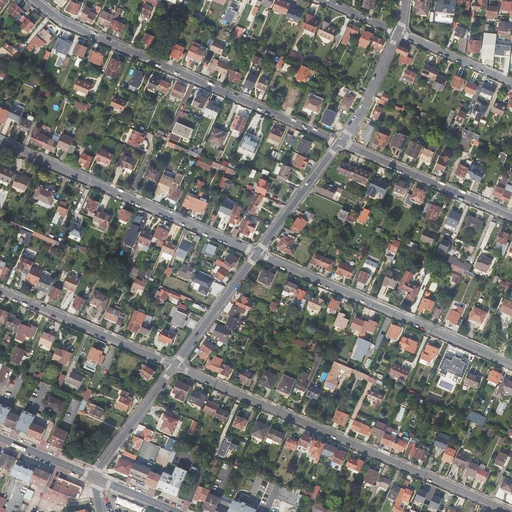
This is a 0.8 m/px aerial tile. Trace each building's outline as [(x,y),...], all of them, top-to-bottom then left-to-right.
[(257,0),(253,11),(257,13),(261,3),(262,2),(258,0),(257,0)] [(281,0),(276,0),(273,9),(286,15),(291,4),(286,2),(281,0)] [(365,0),(365,7),(375,9),(375,0),(365,0)] [(417,5),(416,13),(427,14),(429,0),(416,0),(416,4),(417,5)] [(437,0),(436,11),(455,14),(457,0),(451,0),(451,4),(444,4),(444,0),(437,0)] [(464,12),(468,13),(469,5),(470,5),(470,0),(457,0),(458,3),(465,4),(464,12)] [(478,0),(479,2),(475,2),(474,9),(479,10),(479,8),(487,9),(487,0),(478,0)] [(71,1),(67,10),(77,14),(81,4),(71,1)] [(511,18),(511,17),(511,2),(502,1),(501,9),(511,11),(511,18)] [(14,2),(8,10),(17,17),(23,9),(14,2)] [(295,5),(291,3),(291,4),(286,15),(285,18),(289,20),(290,17),(294,19),(294,20),(299,23),(303,12),(298,10),(298,11),(294,9),(295,6),(295,5)] [(146,4),(142,13),(146,14),(145,16),(149,18),(153,10),(150,9),(151,6),(146,4)] [(91,8),(85,6),(80,17),(92,22),(96,14),(90,11),(91,8)] [(498,7),(487,6),(486,15),(497,16),(498,7)] [(121,9),(118,8),(115,16),(113,19),(114,19),(111,27),(122,32),(126,25),(115,20),(117,16),(118,17),(121,9)] [(99,22),(110,27),(113,19),(115,16),(103,11),(99,22)] [(195,11),(193,16),(204,21),(206,16),(195,11)] [(313,17),(307,14),(301,27),(315,32),(319,21),(313,18),(313,17)] [(35,25),(24,16),(17,24),(21,26),(29,32),(35,25)] [(511,22),(500,21),(498,30),(511,32),(511,29),(511,28),(511,22)] [(328,27),(323,24),(317,36),(332,43),(334,37),(336,32),(331,30),(328,28),(328,27)] [(360,28),(350,24),(343,40),(346,42),(351,32),(357,35),(360,28)] [(233,34),(240,37),(243,29),(237,26),(233,34)] [(459,50),(465,52),(465,50),(467,37),(467,35),(465,34),(467,29),(459,26),(458,28),(456,27),(455,30),(457,31),(455,34),(462,38),(459,50)] [(444,38),(447,40),(449,36),(451,30),(446,28),(444,33),(438,31),(436,35),(440,36),(439,39),(443,40),(444,38)] [(42,32),(40,35),(41,36),(40,38),(40,39),(37,43),(38,44),(42,47),(52,35),(45,29),(42,32)] [(31,52),(38,44),(37,43),(40,39),(40,38),(41,36),(40,35),(42,32),(41,31),(39,32),(27,48),(31,52)] [(364,31),(360,40),(361,41),(359,45),(366,48),(368,44),(369,44),(374,34),(368,31),(367,33),(364,31)] [(481,58),(494,59),(494,56),(495,44),(496,35),(497,33),(488,32),(484,32),(481,58)] [(160,39),(146,33),(142,42),(152,46),(152,45),(157,47),(160,39)] [(62,36),(58,45),(60,46),(59,50),(65,53),(71,40),(62,36)] [(386,41),(375,36),(372,45),(376,46),(375,48),(380,51),(381,49),(382,49),(386,41)] [(470,38),(467,37),(465,50),(479,52),(481,41),(470,39),(470,38)] [(226,45),(215,40),(211,49),(222,54),(226,45)] [(12,60),(19,51),(14,47),(14,48),(11,46),(7,42),(0,50),(12,60)] [(78,43),(74,52),(84,57),(88,47),(78,43)] [(171,56),(180,60),(185,47),(183,46),(178,44),(177,43),(171,56)] [(207,51),(193,44),(188,55),(202,61),(207,51)] [(511,46),(495,44),(494,56),(500,57),(500,55),(510,56),(511,46)] [(399,61),(404,63),(405,62),(407,57),(409,53),(407,52),(408,49),(405,48),(405,46),(404,46),(403,47),(399,45),(396,51),(402,53),(399,61)] [(93,50),(90,57),(93,58),(92,61),(100,64),(104,55),(93,50)] [(270,56),(279,60),(281,55),(275,53),(271,51),(270,50),(268,53),(266,60),(268,61),(270,56)] [(288,58),(302,64),(305,57),(291,51),(288,58)] [(281,68),(285,57),(281,55),(279,60),(276,66),(281,68)] [(70,58),(67,56),(62,67),(66,69),(70,58)] [(255,56),(253,61),(261,65),(263,60),(255,56)] [(109,67),(108,67),(105,73),(116,78),(119,71),(120,72),(124,63),(121,62),(121,61),(116,59),(115,60),(113,58),(109,67)] [(231,64),(220,59),(217,66),(216,69),(220,70),(222,71),(221,73),(227,75),(231,64)] [(209,70),(214,72),(216,69),(217,66),(211,64),(209,70)] [(422,74),(435,80),(438,74),(440,70),(426,64),(422,74)] [(314,74),(316,70),(303,65),(297,77),(298,79),(301,80),(303,80),(306,82),(310,72),(314,74)] [(139,88),(144,75),(142,74),(143,72),(137,69),(130,84),(139,88)] [(231,76),(229,79),(239,83),(242,74),(232,69),(229,75),(231,76)] [(406,72),(404,75),(403,77),(413,81),(417,72),(411,70),(411,71),(407,69),(406,72)] [(244,85),(253,89),(258,77),(250,73),(244,85)] [(447,78),(438,74),(435,80),(433,87),(441,91),(447,78)] [(257,88),(265,91),(271,79),(262,75),(257,88)] [(148,87),(157,91),(158,89),(162,79),(153,76),(148,87)] [(452,85),(460,88),(464,79),(456,76),(452,85)] [(79,79),(75,88),(88,94),(92,86),(83,81),(83,80),(79,79)] [(171,83),(162,79),(158,89),(167,93),(171,83)] [(465,91),(475,95),(479,86),(469,82),(465,91)] [(177,83),(172,94),(181,98),(186,87),(177,83)] [(481,91),(493,96),(497,88),(485,83),(481,91)] [(40,94),(44,96),(45,95),(48,89),(43,87),(42,86),(41,89),(38,87),(35,96),(39,98),(40,94)] [(339,106),(348,111),(355,98),(349,95),(351,90),(345,88),(342,95),(345,96),(339,106)] [(51,98),(54,91),(52,90),(48,89),(45,95),(51,98)] [(51,98),(63,103),(65,96),(54,91),(51,98)] [(311,92),(305,106),(319,112),(323,102),(324,99),(315,95),(315,94),(311,92)] [(388,102),(390,96),(384,93),(382,99),(386,101),(388,102)] [(198,94),(194,104),(203,108),(208,98),(198,94)] [(128,102),(121,99),(120,101),(118,100),(119,99),(115,97),(111,105),(124,111),(128,102)] [(215,101),(211,99),(204,115),(208,117),(210,114),(217,117),(221,107),(214,104),(215,101)] [(79,109),(86,112),(87,109),(88,106),(86,105),(77,101),(75,105),(79,107),(79,109)] [(385,104),(402,112),(403,109),(403,108),(388,102),(386,101),(385,104)] [(492,111),(503,115),(507,106),(503,104),(502,105),(496,102),(492,111)] [(478,142),(480,137),(486,124),(479,121),(480,119),(483,113),(485,114),(487,107),(481,104),(480,108),(476,106),(473,113),(477,114),(475,119),(470,117),(465,128),(462,134),(467,137),(478,142)] [(9,116),(20,121),(22,117),(24,110),(14,106),(9,116)] [(373,117),(378,119),(383,108),(378,106),(373,117)] [(0,107),(0,121),(4,123),(10,112),(0,107)] [(328,108),(324,118),(326,119),(325,122),(329,124),(331,121),(333,122),(337,113),(328,108)] [(467,113),(460,110),(456,121),(463,124),(467,113)] [(29,132),(33,122),(36,116),(32,114),(30,115),(29,117),(28,120),(22,117),(20,121),(17,127),(29,132)] [(450,114),(444,127),(449,129),(454,116),(450,114)] [(241,115),(236,129),(243,132),(248,119),(241,115)] [(9,119),(4,130),(10,133),(9,134),(12,135),(12,134),(13,134),(17,125),(18,123),(9,119)] [(172,134),(170,132),(168,136),(171,137),(171,138),(179,141),(181,136),(189,139),(194,130),(177,122),(172,134)] [(369,141),(375,127),(369,124),(365,132),(362,138),(369,141)] [(30,142),(43,147),(48,137),(48,136),(44,134),(44,135),(40,133),(41,129),(37,127),(34,132),(33,131),(32,134),(33,134),(30,142)] [(215,127),(210,140),(222,145),(226,134),(223,132),(223,131),(215,127)] [(281,130),(278,128),(274,127),(269,138),(280,142),(284,131),(281,130)] [(142,140),(144,140),(146,135),(134,130),(129,142),(139,147),(141,142),(142,140)] [(156,133),(155,135),(159,137),(166,140),(168,137),(166,136),(165,137),(163,136),(163,135),(162,134),(164,132),(159,130),(157,133),(156,133)] [(379,132),(374,142),(384,146),(389,136),(379,132)] [(57,145),(69,150),(72,144),(74,138),(63,133),(59,142),(57,145)] [(285,140),(290,142),(293,135),(288,133),(285,140)] [(407,137),(396,133),(391,144),(402,149),(407,137)] [(241,146),(255,153),(260,142),(253,139),(254,137),(246,134),(241,146)] [(471,142),(479,146),(480,142),(478,142),(467,137),(462,134),(461,134),(458,141),(464,144),(469,146),(471,142)] [(43,147),(55,152),(57,145),(59,142),(48,137),(43,147)] [(302,138),(297,150),(307,155),(312,142),(302,138)] [(422,145),(411,140),(405,153),(417,158),(422,145)] [(464,144),(458,141),(455,147),(462,150),(464,144)] [(77,146),(72,144),(69,150),(68,153),(72,155),(77,146)] [(198,150),(191,146),(189,150),(201,155),(203,149),(200,147),(198,150)] [(435,152),(424,147),(420,158),(430,162),(435,152)] [(101,148),(97,160),(101,162),(101,161),(111,165),(115,155),(105,151),(105,150),(101,148)] [(187,152),(200,158),(201,155),(189,150),(188,149),(187,152)] [(499,157),(503,158),(503,160),(505,161),(508,154),(501,151),(499,157)] [(88,168),(93,157),(83,153),(79,161),(85,164),(84,166),(88,168)] [(310,159),(299,154),(294,165),(304,169),(307,164),(307,162),(309,163),(310,159)] [(436,167),(444,171),(450,157),(446,154),(445,157),(441,155),(436,167)] [(124,155),(119,166),(124,168),(125,166),(132,169),(136,160),(124,155)] [(197,164),(210,170),(212,167),(214,161),(201,155),(200,158),(197,164)] [(109,168),(111,165),(101,161),(101,162),(97,160),(96,162),(109,168)] [(214,165),(224,169),(226,166),(219,163),(214,161),(212,167),(213,167),(214,165)] [(338,172),(350,178),(351,177),(354,168),(346,165),(347,163),(343,161),(338,172)] [(458,176),(464,179),(466,175),(469,168),(460,163),(455,173),(459,175),(458,176)] [(1,164),(0,165),(0,178),(11,183),(15,172),(4,167),(5,166),(1,164)] [(287,179),(292,167),(284,164),(279,175),(287,179)] [(150,165),(146,174),(149,176),(148,178),(156,182),(162,170),(150,165)] [(475,167),(471,165),(469,168),(466,175),(471,177),(472,179),(473,178),(476,179),(476,180),(480,182),(481,180),(485,171),(478,168),(477,166),(475,167)] [(233,173),(236,174),(237,171),(236,171),(235,170),(228,167),(226,166),(224,169),(227,171),(226,172),(228,173),(228,172),(233,174),(233,173)] [(480,185),(489,189),(492,182),(493,183),(494,179),(493,179),(494,178),(497,180),(499,174),(496,172),(496,171),(492,169),(487,167),(485,171),(481,180),(482,180),(480,185)] [(254,178),(257,170),(252,168),(249,176),(254,178)] [(366,184),(371,173),(363,170),(363,171),(355,168),(354,168),(351,177),(366,184)] [(493,194),(501,198),(506,186),(507,183),(511,175),(511,172),(511,169),(509,174),(507,177),(504,176),(500,187),(497,185),(493,194)] [(181,193),(180,192),(181,190),(178,188),(179,185),(178,183),(180,183),(184,175),(178,173),(175,179),(171,188),(171,189),(168,197),(168,196),(166,200),(167,200),(174,203),(176,203),(177,201),(181,193)] [(22,175),(18,174),(13,185),(26,190),(31,178),(22,174),(22,175)] [(175,179),(163,174),(159,183),(160,184),(156,193),(160,195),(161,192),(165,194),(167,189),(170,190),(171,188),(175,179)] [(225,186),(230,188),(232,182),(233,180),(234,178),(225,174),(223,176),(220,185),(224,187),(225,186)] [(366,186),(366,184),(351,177),(350,178),(350,179),(366,186)] [(390,184),(374,177),(367,194),(374,197),(376,193),(385,197),(390,184)] [(262,179),(256,192),(265,196),(270,185),(266,183),(267,182),(262,179)] [(202,191),(205,183),(198,180),(196,185),(202,187),(200,192),(201,192),(202,191)] [(409,184),(398,180),(393,190),(404,195),(409,184)] [(39,184),(34,197),(52,205),(57,191),(39,184)] [(337,189),(325,184),(321,193),(333,198),(337,189)] [(505,200),(509,201),(511,196),(511,195),(511,194),(511,188),(506,186),(501,198),(505,200)] [(412,195),(408,193),(404,202),(417,207),(418,205),(420,206),(426,192),(416,187),(412,195)] [(185,205),(194,209),(198,199),(195,198),(196,195),(190,192),(185,205)] [(256,210),(263,196),(255,192),(247,212),(251,214),(254,209),(256,210)] [(89,214),(95,216),(98,210),(101,203),(99,202),(90,198),(86,209),(90,210),(89,214)] [(198,199),(194,209),(204,213),(208,203),(206,202),(207,200),(202,198),(201,201),(198,199)] [(422,215),(435,220),(441,208),(427,202),(422,215)] [(61,203),(59,207),(52,222),(57,224),(61,216),(65,217),(67,211),(69,206),(61,203)] [(224,205),(221,212),(230,216),(235,205),(229,203),(227,206),(224,205)] [(243,210),(236,207),(229,222),(235,225),(235,223),(238,224),(241,217),(240,217),(243,210)] [(123,210),(119,209),(115,217),(118,219),(119,218),(128,222),(133,212),(128,210),(128,211),(123,209),(123,210)] [(359,219),(356,218),(354,222),(358,223),(359,220),(365,222),(370,211),(365,209),(363,213),(361,212),(360,214),(360,215),(359,219)] [(112,216),(98,210),(95,216),(94,220),(101,223),(101,225),(107,228),(112,216)] [(350,222),(354,223),(354,222),(356,218),(348,215),(349,213),(342,210),(336,222),(344,225),(345,222),(346,220),(348,221),(348,220),(350,221),(350,222)] [(461,215),(452,211),(446,223),(456,227),(461,215)] [(301,230),(311,216),(305,214),(303,213),(290,230),(291,230),(294,232),(297,228),(298,229),(298,228),(301,230)] [(479,232),(483,222),(470,216),(465,226),(479,232)] [(256,224),(244,219),(239,230),(238,232),(249,236),(251,232),(253,232),(256,224)] [(370,232),(371,229),(358,223),(354,222),(354,223),(351,229),(351,230),(355,231),(357,229),(367,231),(370,232)] [(74,223),(70,232),(74,234),(74,236),(76,237),(78,236),(82,237),(86,228),(74,223)] [(169,227),(160,223),(154,237),(158,238),(156,243),(160,245),(162,240),(163,241),(164,238),(166,239),(169,232),(167,231),(169,227)] [(139,228),(132,224),(128,234),(135,237),(136,236),(137,237),(139,233),(138,232),(139,228)] [(26,237),(30,239),(32,234),(34,230),(23,225),(22,228),(21,231),(27,233),(26,237)] [(52,226),(50,225),(45,235),(52,238),(54,234),(50,232),(52,226)] [(289,234),(291,230),(290,230),(287,229),(285,232),(282,230),(279,234),(284,236),(285,235),(288,237),(289,234)] [(45,235),(34,230),(32,234),(44,239),(45,235)] [(147,232),(143,230),(138,242),(142,244),(149,248),(154,237),(149,235),(146,234),(147,232)] [(436,234),(425,230),(421,240),(422,240),(428,243),(427,245),(430,246),(431,244),(436,234)] [(510,235),(502,231),(497,242),(498,242),(495,248),(506,252),(510,243),(507,242),(510,235)] [(294,239),(295,237),(289,234),(288,237),(285,235),(284,236),(283,238),(282,238),(278,247),(282,248),(281,250),(293,255),(295,249),(291,247),(294,240),(294,239)] [(51,247),(53,248),(55,243),(57,240),(52,238),(45,235),(44,239),(53,243),(51,247)] [(185,235),(181,244),(187,247),(185,251),(187,252),(193,239),(190,237),(190,236),(189,235),(188,236),(185,235)] [(22,238),(18,236),(14,246),(18,248),(21,243),(22,244),(23,240),(22,238)] [(439,247),(447,251),(451,243),(448,242),(446,241),(447,240),(443,238),(439,247)] [(55,243),(67,248),(68,245),(66,244),(62,242),(57,240),(55,243)] [(393,261),(396,253),(401,242),(397,240),(395,240),(390,251),(388,250),(386,255),(390,256),(389,259),(393,261)] [(418,244),(409,240),(408,241),(414,243),(413,247),(416,249),(418,244)] [(170,243),(166,241),(161,252),(173,257),(177,248),(170,245),(170,243)] [(217,248),(206,243),(202,251),(206,252),(206,251),(214,255),(217,248)] [(465,263),(452,258),(455,251),(451,249),(447,260),(446,262),(457,266),(465,270),(469,272),(472,265),(466,262),(465,263)] [(17,269),(29,273),(32,267),(36,257),(24,252),(17,269)] [(222,267),(224,268),(229,272),(239,259),(231,254),(227,252),(226,256),(229,257),(225,262),(219,259),(216,263),(222,267)] [(312,262),(310,261),(307,268),(311,269),(313,264),(316,265),(317,264),(322,266),(325,258),(316,254),(312,262)] [(490,266),(493,260),(486,257),(486,259),(483,258),(483,257),(480,256),(476,265),(480,267),(480,269),(484,268),(484,271),(487,269),(489,265),(490,266)] [(335,262),(325,258),(322,266),(326,268),(326,269),(331,271),(335,262)] [(358,280),(366,283),(370,274),(368,274),(369,272),(373,274),(378,264),(367,259),(363,267),(368,269),(366,273),(362,271),(358,280)] [(121,262),(117,260),(115,265),(122,268),(126,270),(128,266),(121,263),(121,262)] [(355,268),(341,262),(336,274),(343,277),(344,275),(351,278),(355,268)] [(187,278),(190,279),(191,278),(194,272),(196,266),(192,264),(191,267),(183,263),(178,275),(186,278),(187,278)] [(7,264),(1,277),(5,279),(11,266),(7,264)] [(140,270),(128,265),(128,266),(126,270),(137,275),(140,270)] [(229,273),(222,267),(219,266),(218,265),(214,271),(217,273),(215,276),(223,281),(229,273)] [(43,272),(32,267),(29,273),(27,278),(35,282),(34,284),(37,285),(42,273),(43,272)] [(144,278),(149,280),(153,270),(149,268),(144,278)] [(258,280),(269,285),(274,274),(263,269),(258,280)] [(388,284),(395,287),(400,276),(389,270),(387,274),(384,272),(382,276),(386,277),(383,284),(387,286),(388,284)] [(409,292),(407,297),(413,301),(419,287),(409,282),(413,273),(406,270),(399,287),(409,292)] [(212,276),(202,271),(200,275),(211,279),(212,276)] [(455,282),(459,284),(463,276),(453,271),(451,275),(454,277),(453,280),(455,281),(455,282)] [(54,278),(42,273),(37,285),(37,287),(48,292),(54,278)] [(213,281),(211,279),(200,275),(196,273),(193,280),(201,284),(202,285),(199,291),(207,294),(213,281)] [(64,287),(75,292),(80,280),(69,275),(64,287)] [(139,287),(145,290),(149,280),(137,275),(136,278),(130,292),(131,292),(133,289),(137,291),(139,287)] [(299,286),(288,281),(284,290),(282,293),(285,295),(288,295),(289,292),(290,293),(290,291),(296,293),(299,286)] [(501,281),(499,285),(505,288),(508,289),(511,282),(507,281),(506,283),(501,281)] [(54,286),(49,296),(57,299),(61,289),(54,286)] [(167,297),(168,294),(180,300),(182,295),(173,291),(172,295),(168,293),(170,290),(165,288),(165,290),(163,290),(162,292),(158,290),(156,297),(165,301),(167,302),(169,298),(167,297)] [(299,308),(302,310),(309,294),(307,293),(307,292),(299,289),(295,298),(302,301),(299,308)] [(95,291),(90,302),(99,305),(98,307),(104,310),(110,297),(95,291)] [(73,306),(81,310),(88,295),(84,294),(82,298),(77,296),(77,298),(75,298),(74,300),(75,301),(73,306)] [(239,299),(237,304),(246,308),(246,309),(250,310),(251,307),(247,305),(250,299),(243,296),(242,300),(239,299)] [(308,305),(311,307),(312,308),(315,310),(316,309),(320,311),(324,302),(324,301),(324,300),(320,298),(319,299),(316,298),(312,296),(308,305)] [(163,305),(165,301),(156,297),(154,301),(163,305)] [(435,302),(424,297),(418,310),(423,312),(425,308),(431,311),(435,302)] [(300,307),(302,301),(295,298),(292,304),(300,307)] [(328,310),(329,311),(335,314),(341,302),(333,299),(328,310)] [(511,302),(505,299),(500,310),(511,315),(511,302)] [(122,307),(117,305),(115,309),(110,307),(106,317),(117,322),(120,315),(122,312),(121,311),(121,310),(122,307)] [(244,314),(246,309),(239,306),(239,307),(234,305),(229,315),(231,316),(237,318),(240,312),(244,314)] [(475,307),(470,319),(482,324),(485,317),(487,312),(475,307)] [(10,313),(0,308),(0,322),(5,324),(10,313)] [(447,319),(451,320),(452,321),(452,323),(460,326),(463,320),(460,319),(463,311),(460,309),(458,313),(451,309),(447,319)] [(141,325),(143,326),(147,316),(136,311),(128,329),(137,332),(138,328),(139,329),(141,325)] [(178,311),(172,323),(182,328),(188,316),(178,311)] [(346,315),(340,312),(334,324),(342,327),(342,326),(346,327),(349,319),(344,317),(346,315)] [(6,327),(17,332),(17,331),(21,323),(22,320),(15,317),(16,315),(12,313),(6,327)] [(125,317),(120,315),(117,322),(117,323),(121,325),(125,317)] [(152,318),(147,316),(143,326),(140,332),(149,336),(154,326),(150,324),(152,318)] [(231,316),(225,327),(231,329),(237,332),(242,321),(237,318),(231,316)] [(351,327),(361,332),(363,327),(365,322),(355,317),(351,327)] [(369,322),(366,321),(365,322),(363,327),(366,329),(367,329),(374,333),(378,323),(370,319),(369,322)] [(29,327),(21,323),(17,331),(19,332),(17,338),(23,341),(26,334),(32,337),(37,327),(30,325),(29,327)] [(227,339),(231,329),(225,327),(219,324),(212,338),(219,340),(227,344),(229,340),(227,339)] [(387,335),(397,339),(401,328),(392,324),(387,335)] [(165,330),(159,340),(167,345),(168,342),(171,343),(175,335),(165,330)] [(49,334),(44,332),(41,338),(39,343),(51,349),(53,344),(57,335),(53,333),(52,335),(49,334)] [(379,349),(385,335),(381,333),(374,348),(379,349)] [(309,343),(298,338),(297,339),(291,336),(289,341),(295,343),(306,349),(309,343)] [(364,339),(359,337),(357,341),(361,342),(355,356),(362,359),(366,349),(368,350),(371,342),(364,339)] [(409,353),(410,351),(414,353),(418,345),(417,344),(417,343),(407,338),(407,339),(403,337),(399,346),(407,349),(406,351),(409,353)] [(201,348),(204,351),(200,357),(206,361),(207,359),(213,350),(216,346),(206,339),(202,344),(204,345),(201,348)] [(221,349),(227,352),(228,349),(230,346),(230,345),(227,344),(219,340),(216,346),(221,348),(221,349)] [(428,345),(424,353),(423,353),(421,358),(429,361),(431,356),(435,358),(439,349),(433,346),(433,345),(429,343),(428,345)] [(18,346),(11,361),(19,364),(25,350),(18,346)] [(99,363),(103,352),(96,349),(97,348),(93,346),(88,358),(99,363)] [(243,352),(230,346),(228,349),(242,355),(243,352)] [(58,348),(54,359),(67,365),(72,353),(64,349),(63,350),(58,348)] [(454,354),(452,354),(451,354),(448,361),(446,366),(449,367),(449,365),(463,371),(467,362),(465,361),(466,359),(466,357),(463,356),(455,352),(454,354)] [(321,361),(323,356),(322,355),(318,354),(316,358),(317,359),(314,366),(315,367),(318,368),(321,361)] [(348,362),(337,357),(335,361),(346,366),(348,362)] [(219,358),(217,362),(213,360),(210,359),(207,367),(218,372),(219,371),(222,364),(223,360),(219,358)] [(145,361),(139,369),(142,371),(141,373),(150,380),(156,372),(147,365),(148,363),(145,361)] [(345,373),(351,376),(352,373),(354,369),(350,368),(346,366),(335,361),(324,384),(326,385),(326,386),(334,390),(335,387),(337,386),(338,385),(337,383),(338,381),(336,380),(341,368),(346,370),(345,373)] [(0,381),(2,382),(9,367),(6,365),(3,364),(1,369),(0,371),(0,381)] [(233,368),(225,365),(222,364),(219,371),(221,372),(221,373),(227,375),(229,376),(233,368)] [(406,381),(410,371),(395,364),(390,374),(406,381)] [(245,383),(250,385),(255,374),(243,368),(239,378),(246,381),(245,383)] [(352,373),(367,380),(369,376),(354,369),(352,373)] [(265,383),(272,387),(277,375),(266,370),(260,383),(264,385),(265,383)] [(493,370),(493,371),(490,377),(488,382),(497,386),(502,374),(493,370)] [(72,371),(68,382),(80,387),(85,377),(72,371)] [(304,371),(301,379),(300,378),(298,382),(296,387),(305,391),(309,382),(306,381),(309,373),(304,371)] [(481,377),(469,372),(464,383),(477,388),(481,377)] [(62,373),(56,387),(60,390),(67,375),(62,373)] [(296,380),(284,374),(278,389),(290,394),(296,380)] [(511,380),(505,377),(497,396),(502,398),(505,392),(511,395),(511,380)] [(169,396),(184,403),(189,390),(191,385),(179,380),(174,391),(172,390),(169,396)] [(310,398),(311,397),(318,400),(322,390),(310,386),(306,396),(310,398)] [(87,402),(92,390),(88,388),(83,400),(87,401),(87,402)] [(369,395),(373,397),(376,398),(375,400),(374,404),(380,407),(382,402),(385,394),(372,388),(369,395)] [(420,394),(410,389),(408,393),(419,397),(420,394)] [(207,397),(194,391),(189,401),(202,407),(207,397)] [(427,397),(420,394),(419,397),(427,401),(431,403),(433,397),(433,396),(428,394),(427,397)] [(120,395),(117,402),(119,403),(117,406),(126,411),(129,405),(130,406),(132,402),(131,401),(132,398),(127,396),(126,397),(123,395),(122,396),(120,395)] [(50,396),(45,406),(60,413),(65,402),(50,396)] [(441,400),(433,397),(431,403),(438,406),(439,404),(441,400)] [(83,410),(87,401),(83,400),(78,412),(84,414),(85,411),(83,410)] [(204,411),(216,416),(219,407),(220,406),(208,401),(204,411)] [(0,403),(0,422),(5,424),(10,411),(11,409),(7,407),(0,404),(0,403)] [(101,418),(105,409),(91,403),(89,407),(92,408),(95,409),(93,414),(93,415),(101,418)] [(223,409),(219,407),(216,416),(215,416),(215,418),(226,422),(231,412),(223,409)] [(345,425),(349,415),(338,410),(333,420),(345,425)] [(22,416),(10,411),(5,424),(4,425),(12,429),(12,427),(17,429),(22,416)] [(28,412),(24,411),(22,416),(17,429),(16,430),(28,434),(32,424),(36,415),(28,412)] [(473,418),(472,421),(483,426),(485,423),(487,418),(476,413),(475,413),(473,418)] [(165,414),(163,420),(165,421),(161,430),(173,436),(179,420),(165,414)] [(243,431),(244,429),(247,420),(238,416),(233,426),(243,431)] [(351,428),(367,435),(370,436),(371,433),(373,429),(370,428),(370,426),(355,419),(351,428)] [(376,434),(383,437),(385,433),(388,425),(377,420),(373,429),(371,433),(375,435),(376,434)] [(189,432),(194,434),(199,423),(194,421),(189,432)] [(252,434),(264,439),(269,427),(257,422),(252,434)] [(45,430),(32,424),(28,434),(41,440),(45,430)] [(70,431),(58,426),(52,441),(63,446),(70,431)] [(142,432),(140,438),(144,440),(150,442),(154,432),(145,428),(143,433),(142,432)] [(284,434),(271,429),(269,433),(266,441),(272,443),(273,439),(281,442),(284,434)] [(313,437),(303,433),(300,442),(299,444),(308,448),(313,437)] [(397,438),(385,433),(383,437),(381,441),(381,442),(393,447),(397,438)] [(448,439),(439,435),(434,445),(444,449),(448,439)] [(133,448),(139,451),(144,440),(140,438),(136,436),(133,442),(135,443),(133,448)] [(402,440),(397,438),(393,447),(404,452),(410,438),(405,436),(403,437),(402,440)] [(228,441),(232,443),(232,442),(229,441),(229,439),(225,437),(223,443),(218,454),(219,454),(224,443),(227,444),(228,441)] [(291,438),(290,441),(287,447),(296,451),(299,444),(300,442),(291,438)] [(319,461),(319,459),(326,444),(324,443),(315,439),(310,450),(309,451),(314,453),(313,455),(312,458),(319,461)] [(224,443),(219,454),(226,457),(230,449),(233,450),(234,448),(237,449),(239,446),(232,443),(228,441),(227,444),(224,443)] [(415,456),(418,448),(419,449),(420,447),(420,446),(416,444),(410,442),(405,452),(415,456)] [(324,454),(334,458),(337,450),(338,448),(328,444),(324,454)] [(178,447),(175,446),(173,452),(172,453),(170,459),(169,461),(171,462),(178,447)] [(456,450),(447,447),(442,459),(451,462),(456,450)] [(172,453),(161,448),(158,454),(170,459),(172,453)] [(459,450),(459,452),(469,457),(471,452),(463,448),(462,451),(459,450)] [(425,461),(429,452),(421,449),(420,449),(416,457),(425,461)] [(341,452),(337,450),(334,458),(333,461),(341,464),(346,453),(341,451),(341,452)] [(125,451),(123,455),(136,460),(137,456),(125,451)] [(459,452),(454,463),(460,466),(465,469),(466,467),(470,457),(469,457),(459,452)] [(504,466),(507,467),(511,457),(507,455),(500,452),(495,463),(503,467),(504,466)] [(0,461),(0,465),(10,470),(15,459),(3,454),(0,461)] [(123,455),(122,454),(120,458),(116,470),(129,476),(134,463),(136,460),(123,455)] [(475,458),(470,456),(470,457),(466,467),(468,468),(465,476),(469,478),(469,476),(475,478),(475,477),(480,466),(473,463),(475,458)] [(365,461),(361,459),(360,462),(350,458),(346,470),(359,475),(365,461)] [(12,476),(15,478),(18,472),(22,462),(18,460),(12,476)] [(33,466),(22,462),(18,472),(15,478),(30,484),(32,480),(37,468),(33,466)] [(139,465),(134,463),(129,476),(128,477),(146,484),(151,472),(152,468),(140,463),(139,465)] [(486,466),(481,464),(480,466),(475,477),(479,478),(478,480),(481,481),(482,480),(485,481),(488,472),(484,470),(486,466)] [(162,477),(157,489),(177,497),(188,472),(177,467),(174,475),(165,471),(162,477)] [(32,480),(47,486),(52,474),(37,468),(32,480)] [(370,490),(374,492),(376,485),(374,484),(379,472),(370,468),(364,481),(372,485),(370,490)] [(157,489),(162,477),(151,472),(146,484),(157,489)] [(84,490),(82,487),(59,477),(53,490),(49,488),(45,498),(65,507),(69,496),(79,501),(84,490)] [(379,486),(388,490),(392,481),(383,477),(383,479),(380,478),(376,485),(374,492),(370,500),(372,501),(377,489),(378,488),(379,488),(379,486)] [(501,488),(511,492),(511,480),(505,478),(501,488)] [(410,482),(406,480),(402,489),(399,496),(397,501),(393,510),(397,511),(401,511),(403,508),(400,507),(403,500),(409,502),(414,491),(407,488),(410,482)] [(9,499),(16,484),(10,481),(3,496),(9,499)] [(276,498),(287,503),(292,490),(281,485),(279,490),(276,498)] [(388,497),(397,501),(399,496),(402,489),(393,485),(388,497)] [(198,501),(205,504),(209,494),(211,490),(199,486),(192,503),(196,505),(198,501)] [(317,496),(321,487),(318,486),(313,487),(313,489),(314,492),(313,493),(312,495),(317,496)] [(29,487),(25,496),(32,499),(35,490),(29,487)] [(415,499),(424,503),(429,493),(420,489),(415,499)] [(287,503),(299,508),(304,496),(304,495),(299,493),(292,490),(287,503)] [(312,495),(305,492),(304,495),(305,496),(315,501),(317,497),(317,496),(312,495)] [(221,499),(209,494),(205,504),(203,508),(211,511),(215,511),(221,499)] [(443,499),(434,495),(430,506),(438,509),(443,499)] [(141,511),(142,511),(144,506),(118,497),(116,503),(141,511)] [(229,511),(232,504),(221,499),(215,511),(229,511)] [(23,500),(21,506),(27,509),(29,503),(23,500)] [(232,504),(229,511),(256,511),(257,510),(246,505),(247,505),(246,503),(244,502),(243,503),(242,504),(234,500),(232,504)] [(312,507),(323,511),(324,511),(327,505),(318,502),(315,501),(312,507)]
